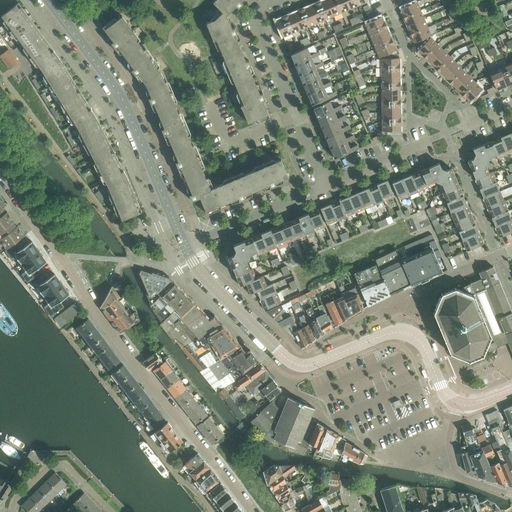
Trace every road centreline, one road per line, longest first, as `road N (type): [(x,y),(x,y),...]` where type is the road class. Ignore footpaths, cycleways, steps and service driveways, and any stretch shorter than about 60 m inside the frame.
road 1 (residential): [(250,511),(94,310),(0,172)]
road 2 (tertiary): [(184,247),(129,113),(50,0)]
road 3 (residential): [(67,333),(214,511)]
road 4 (residential): [(326,184),(255,14),(269,0)]
road 5 (tertiary): [(298,366),(203,277),(184,247)]
road 6 (residential): [(184,247),(326,184)]
road 7 (residential): [(15,511),(51,469),(68,466),(113,511)]
road 8 (residential): [(459,404),(448,437),(458,477),(511,496)]
road 9 (residential): [(404,333),(417,290),(497,257)]
